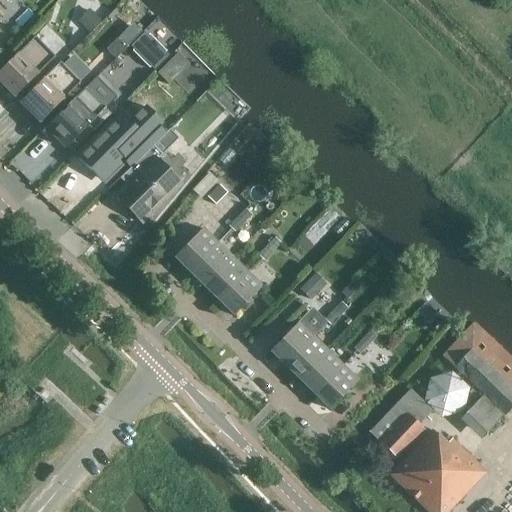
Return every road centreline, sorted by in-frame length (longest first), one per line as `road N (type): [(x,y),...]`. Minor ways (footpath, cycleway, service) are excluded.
road 1 (unknown): [(146,346),(174,313),(191,308),(329,429)]
road 2 (unclassified): [(168,367),(0,206)]
road 3 (unclassified): [(310,511),(168,367)]
